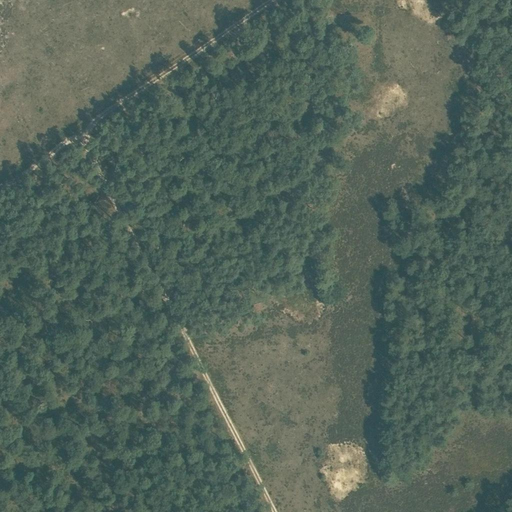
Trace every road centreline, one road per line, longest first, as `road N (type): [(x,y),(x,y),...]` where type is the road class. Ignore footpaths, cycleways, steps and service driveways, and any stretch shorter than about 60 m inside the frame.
road 1 (track): [(274,511),(131,219),(81,136)]
road 2 (track): [(273,0),(81,136)]
